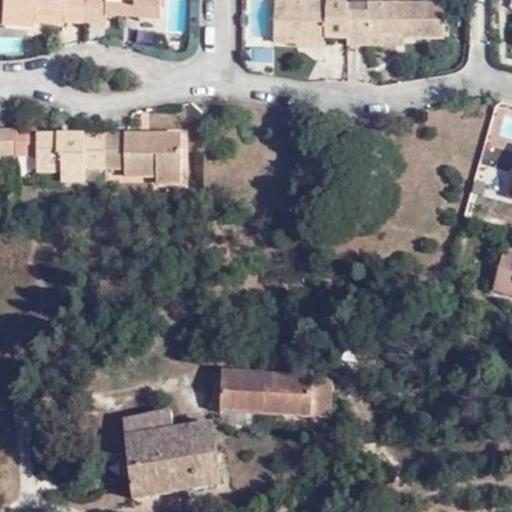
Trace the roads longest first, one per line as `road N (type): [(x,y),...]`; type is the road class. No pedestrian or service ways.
road 1 (residential): [(511,84),(366,102),(225,83)]
road 2 (residential): [(31,78),(83,100),(119,100),(184,77)]
road 3 (residential): [(184,77),(106,58),(68,59),(31,78)]
